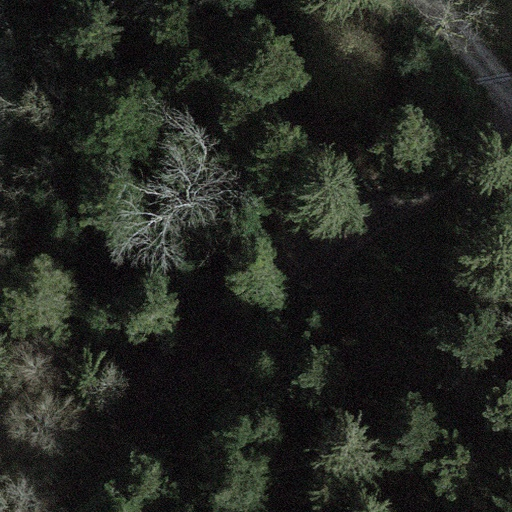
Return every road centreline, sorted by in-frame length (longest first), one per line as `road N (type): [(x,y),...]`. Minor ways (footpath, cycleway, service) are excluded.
road 1 (track): [(511,116),(338,233),(103,458),(70,511)]
road 2 (track): [(511,105),(421,0)]
